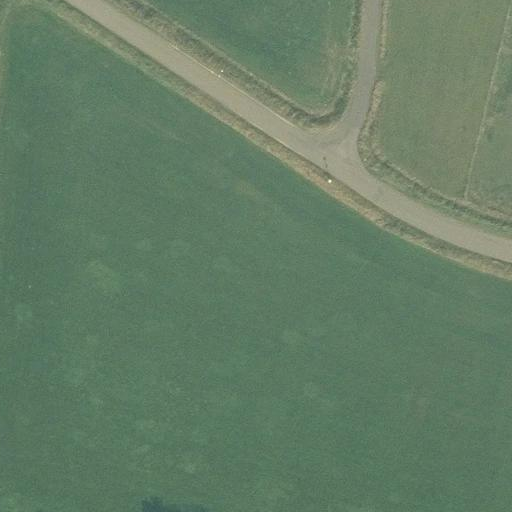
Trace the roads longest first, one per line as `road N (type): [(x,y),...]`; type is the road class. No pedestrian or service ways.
road 1 (unclassified): [(326,162),(80,0)]
road 2 (unclassified): [(511,254),(413,217),(326,162)]
road 3 (unclassified): [(326,162),(367,81),(372,0)]
